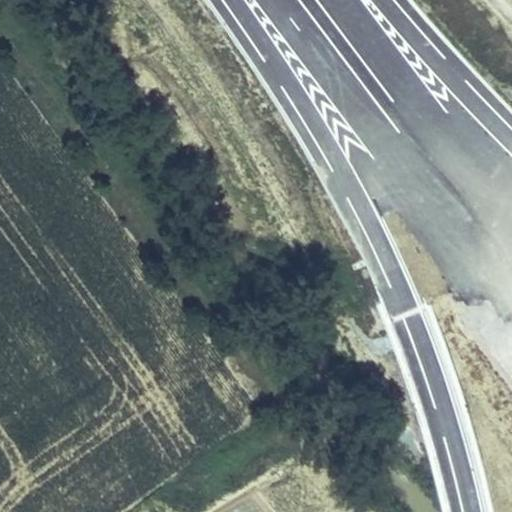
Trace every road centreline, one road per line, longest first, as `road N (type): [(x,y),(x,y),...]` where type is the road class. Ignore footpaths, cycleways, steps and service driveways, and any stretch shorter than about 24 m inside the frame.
road 1 (track): [(358,511),(244,345),(0,21)]
road 2 (motorway): [(233,0),(369,216),(442,389),(474,511)]
road 3 (motorway): [(277,0),(511,311)]
road 4 (motorway): [(511,216),(339,0)]
road 5 (motorway): [(511,134),(384,0)]
